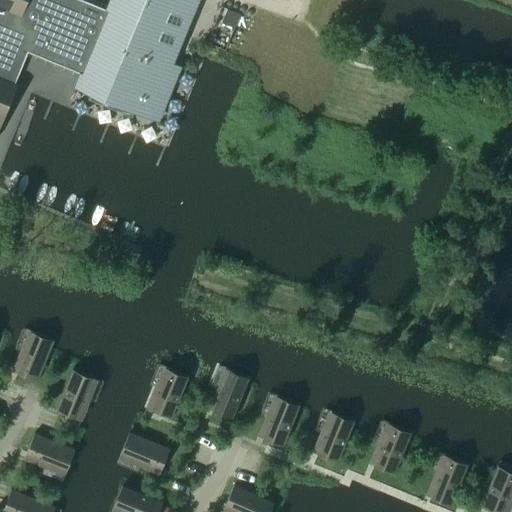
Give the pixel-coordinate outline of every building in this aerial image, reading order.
[(0,0),(0,118),(15,83),(26,54),(28,50),(82,72),(78,81),(151,111),(170,62),(182,34),(195,0),(111,0),(108,7),(89,0),(0,0)] [(21,351),(17,360),(16,361),(22,363),(17,373),(37,382),(48,355),(53,344),(33,336),(26,353),(21,351)] [(76,419),(80,409),(85,411),(89,401),(84,399),(91,381),(71,373),(56,411),(76,419)] [(155,388),(151,398),(156,400),(152,410),(171,418),(181,394),(187,381),(167,373),(160,390),(155,388)] [(221,390),(216,388),(212,398),(217,400),(213,410),(232,419),(235,413),(248,381),(228,373),(221,390)] [(262,426),(267,428),(263,438),(283,446),(297,411),(298,409),(279,401),(272,418),(266,416),(262,425),(262,426)] [(338,462),(348,436),(353,425),(334,417),(327,434),(321,432),(317,441),(322,444),(318,454),(338,462)] [(390,428),(383,445),(378,443),(374,453),(379,455),(375,465),(394,474),(404,450),(410,436),(390,428)] [(26,453),(60,467),(63,469),(71,449),(34,433),(26,453)] [(139,466),(149,470),(151,465),(161,469),(169,449),(132,434),(124,453),(141,461),(139,466)] [(435,475),(431,485),(436,487),(432,497),(451,505),(467,468),(447,460),(447,461),(440,477),(435,475)] [(511,500),(511,495),(509,494),(511,485),(511,475),(496,469),(493,477),(481,506),(495,511),(500,511),(504,504),(510,506),(511,500)] [(265,511),(270,501),(233,485),(225,505),(235,509),(233,511),(265,511)] [(158,511),(162,502),(131,489),(125,487),(117,506),(117,507),(130,511),(158,511)] [(10,511),(48,511),(52,506),(44,503),(14,490),(6,510),(10,511)]
